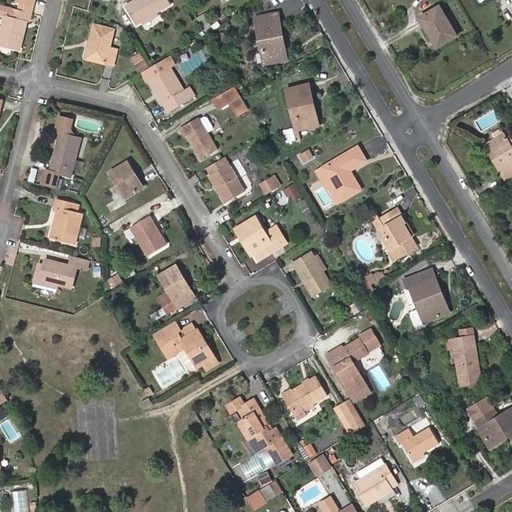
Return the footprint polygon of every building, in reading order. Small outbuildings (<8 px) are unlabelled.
[(144,22),(158,14),(171,6),(167,0),(136,0),(126,7),(137,26),(144,22)] [(30,13),(32,6),(20,2),(18,9),(30,13)] [(0,32),(0,44),(18,49),(25,20),(28,21),(30,13),(18,9),(10,7),(8,14),(5,14),(0,32)] [(437,47),(456,36),(439,8),(420,20),(437,47)] [(144,22),(145,25),(159,17),(158,14),(144,22)] [(278,15),(256,19),(266,64),(287,60),(278,15)] [(115,48),(107,46),(112,28),(92,23),(87,41),(90,42),(87,58),(111,64),(115,48)] [(132,57),(135,62),(142,58),(139,53),(132,57)] [(138,73),(150,66),(145,58),(134,65),(138,73)] [(189,100),(183,90),(170,68),(149,80),(168,112),(189,100)] [(298,130),(318,126),(309,86),(288,91),(296,130),(298,130)] [(189,100),(194,96),(188,87),(183,90),(189,100)] [(236,108),(244,103),(235,87),(214,100),(219,110),(232,102),(236,108)] [(201,160),(217,151),(199,119),(183,129),(192,145),(194,148),(201,160)] [(47,169),(68,174),(79,135),(57,130),(47,169)] [(511,136),(506,140),(504,135),(489,144),(498,158),(493,161),(509,188),(511,188),(511,136)] [(493,161),(498,158),(489,144),(485,147),(493,161)] [(361,190),(350,172),(366,162),(359,148),(323,169),(342,202),(361,190)] [(306,161),(313,157),(309,151),(302,155),(306,161)] [(239,179),(248,174),(240,160),(231,166),(225,157),(209,167),(213,174),(220,187),(218,188),(227,203),(246,192),(239,179)] [(139,179),(136,181),(131,172),(134,171),(128,162),(111,172),(126,197),(144,187),(139,179)] [(338,204),(342,202),(323,169),(317,173),(324,186),(330,191),(338,204)] [(213,174),(211,175),(218,188),(220,187),(213,174)] [(267,194),(277,187),(272,179),(262,185),(267,194)] [(287,188),(295,200),(303,195),(295,183),(287,188)] [(48,238),(73,244),(81,213),(71,210),(73,202),(55,197),(52,206),(56,207),(60,208),(57,220),(59,220),(57,227),(51,226),(48,238)] [(56,207),(51,226),(57,227),(59,220),(57,220),(60,208),(56,207)] [(418,248),(405,226),(406,225),(397,209),(379,219),(390,238),(384,242),(389,251),(392,249),(398,259),(418,248)] [(377,214),(370,218),(384,242),(390,238),(379,219),(377,214)] [(148,257),(166,246),(150,218),(132,229),(148,257)] [(270,246),(265,236),(255,220),(235,231),(240,239),(244,238),(254,255),(252,256),(256,264),(280,249),(277,243),(270,246)] [(280,249),(285,247),(275,230),(265,236),(270,246),(277,243),(280,249)] [(240,239),(251,257),(252,256),(254,255),(244,238),(240,239)] [(323,273),(314,259),(311,253),(292,263),(313,298),(332,288),(323,273)] [(56,282),(71,286),(76,266),(86,269),(89,259),(70,254),(68,263),(43,257),(41,262),(38,277),(56,282)] [(323,273),(326,271),(318,257),(314,259),(323,273)] [(32,279),(56,285),(56,282),(38,277),(41,262),(37,261),(32,279)] [(169,312),(192,299),(188,293),(190,291),(184,282),(183,283),(178,276),(180,274),(175,266),(158,276),(167,291),(157,297),(162,307),(165,305),(169,312)] [(435,278),(432,271),(420,276),(423,283),(435,278)] [(436,296),(441,294),(435,278),(423,283),(420,276),(403,282),(406,290),(410,289),(415,287),(421,303),(416,305),(424,323),(443,315),(436,296)] [(410,289),(416,305),(421,303),(415,287),(410,289)] [(443,315),(448,313),(441,294),(436,296),(443,315)] [(350,307),(354,315),(369,306),(364,298),(350,307)] [(173,321),(152,333),(157,342),(179,330),(173,321)] [(207,344),(204,346),(194,330),(190,323),(179,330),(157,342),(167,358),(185,348),(195,365),(205,359),(208,365),(216,361),(207,344)] [(207,344),(197,328),(194,330),(204,346),(207,344)] [(371,394),(354,363),(370,353),(367,350),(379,343),(372,329),(360,336),(361,339),(345,348),(344,346),(327,355),(355,403),(371,394)] [(472,329),(460,331),(461,339),(474,338),(472,329)] [(474,359),(477,358),(474,338),(461,339),(453,341),(454,349),(460,387),(481,383),(479,374),(476,374),(474,359)] [(370,353),(381,346),(379,343),(367,350),(370,353)] [(306,413),(304,409),(327,395),(316,375),(283,394),(297,418),(306,413)] [(145,395),(150,392),(147,386),(142,388),(145,395)] [(418,394),(383,415),(393,432),(409,423),(415,434),(435,423),(418,394)] [(144,407),(151,403),(146,396),(139,400),(144,407)] [(280,461),(292,455),(275,428),(269,432),(266,426),(269,425),(260,410),(257,411),(251,400),(244,404),(240,397),(227,405),(231,412),(238,408),(244,419),(242,420),(251,435),(247,437),(256,451),(266,445),(267,448),(271,445),(280,461)] [(468,409),(476,422),(495,411),(487,397),(468,409)] [(359,429),(365,425),(350,400),(344,403),(359,429)] [(351,434),(359,429),(344,403),(336,409),(351,434)] [(506,433),(508,437),(511,434),(511,410),(499,418),(495,411),(476,422),(480,430),(480,431),(487,444),(506,433)] [(237,422),(246,437),(247,437),(251,435),(242,420),(241,419),(237,422)] [(386,445),(392,441),(380,419),(373,423),(386,445)] [(411,460),(424,453),(438,444),(428,428),(413,437),(409,430),(395,438),(400,446),(402,445),(411,460)] [(487,444),(490,448),(508,437),(506,433),(487,444)] [(267,448),(277,464),(280,461),(271,445),(267,448)] [(411,460),(413,463),(425,456),(424,453),(411,460)] [(316,477),(329,470),(321,456),(308,463),(316,477)] [(383,461),(376,465),(378,469),(385,466),(383,461)] [(390,489),(397,485),(385,466),(378,469),(370,474),(372,477),(362,483),(361,480),(353,484),(366,506),(380,498),(378,496),(382,494),(384,496),(391,491),(390,489)] [(261,484),(271,479),(268,472),(257,478),(261,484)] [(370,474),(361,480),(362,483),(372,477),(370,474)] [(274,494),(280,490),(274,480),(268,483),(274,494)] [(261,488),(248,497),(257,510),(269,501),(261,488)] [(27,511),(28,490),(14,490),(13,511),(27,511)]
